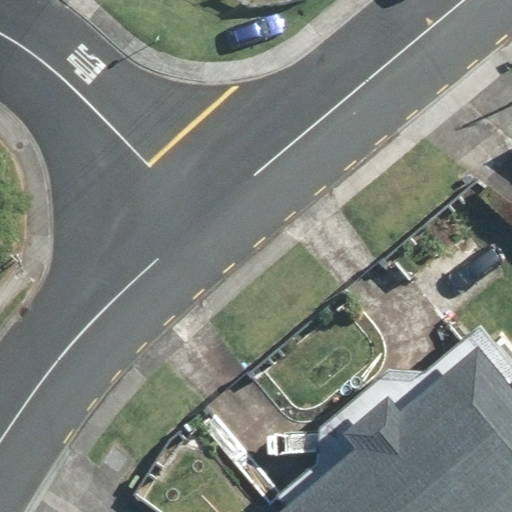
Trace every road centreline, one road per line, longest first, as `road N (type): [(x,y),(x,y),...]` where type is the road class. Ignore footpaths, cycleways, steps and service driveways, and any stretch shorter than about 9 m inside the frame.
road 1 (tertiary): [(197,218),(463,0)]
road 2 (tertiary): [(0,458),(91,327),(197,218)]
road 3 (residential): [(0,39),(64,80),(197,218)]
